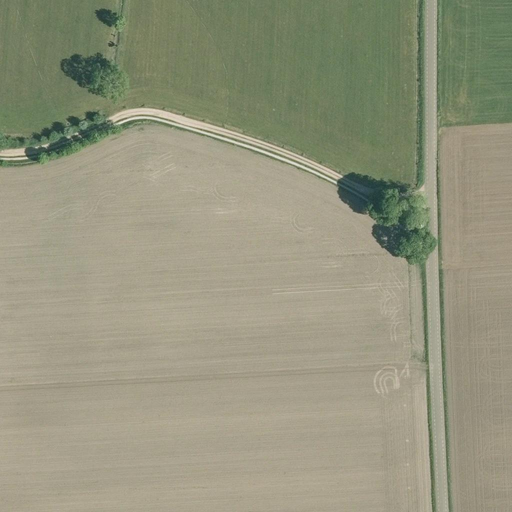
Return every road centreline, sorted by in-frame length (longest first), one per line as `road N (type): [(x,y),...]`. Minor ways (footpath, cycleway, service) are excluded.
road 1 (secondary): [(441,511),(431,0)]
road 2 (track): [(0,153),(40,150),(145,111),(265,146),(372,195),(430,189)]
